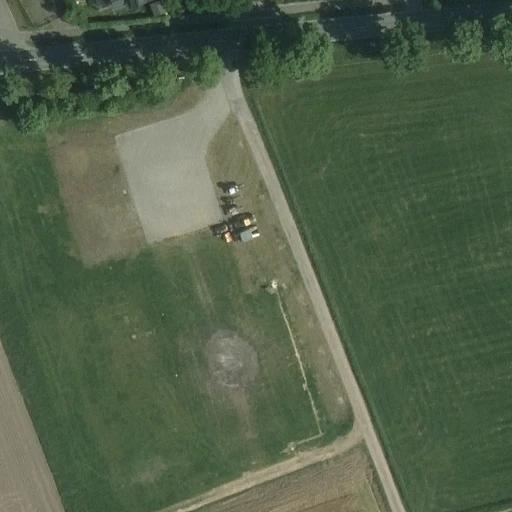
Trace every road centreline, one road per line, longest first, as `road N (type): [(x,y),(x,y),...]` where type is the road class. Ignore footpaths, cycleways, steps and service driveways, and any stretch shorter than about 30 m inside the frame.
road 1 (track): [(399,511),(218,41)]
road 2 (tertiary): [(0,63),(261,36)]
road 3 (tertiary): [(261,36),(511,13)]
road 4 (track): [(181,511),(368,437)]
